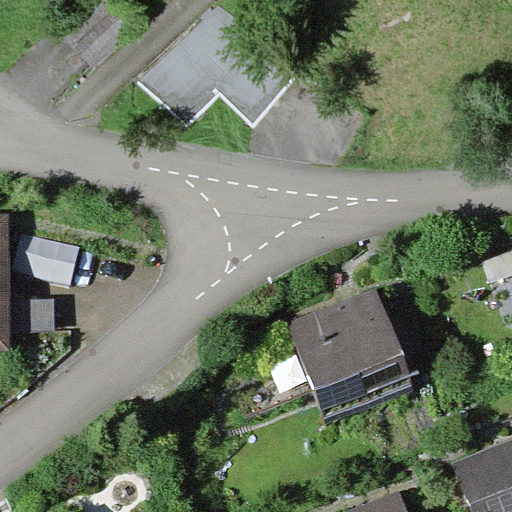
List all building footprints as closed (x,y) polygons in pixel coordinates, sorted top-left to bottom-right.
[(108,0),(71,34),(101,67),(149,24),(126,0),(108,0)] [(231,16),(160,92),(192,122),(228,84),(261,115),(264,112),(303,66),(231,16)] [(10,234),(0,233),(0,351),(11,351),(11,336),(65,336),(65,298),(11,299),(10,234)] [(388,290),(300,329),(342,421),(429,382),(388,290)] [(511,511),(511,461),(478,478),(494,511),(511,511)] [(430,511),(419,487),(363,511),(430,511)]
